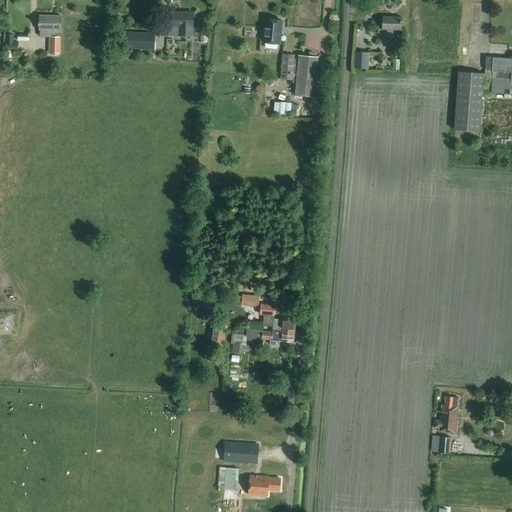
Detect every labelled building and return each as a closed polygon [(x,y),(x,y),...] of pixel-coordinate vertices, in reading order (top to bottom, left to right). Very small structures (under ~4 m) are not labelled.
[(171,12),(171,26),(169,26),(169,36),(179,36),(192,36),(192,28),(193,28),(193,13),(171,12)] [(40,37),(49,37),(49,53),(60,54),(60,37),(60,33),(61,33),(61,16),(39,16),(39,30),(40,31),(40,37)] [(394,38),(394,30),(401,31),(401,18),(382,17),(382,30),(387,30),(387,38),(394,38)] [(279,44),(281,21),(266,19),(263,42),(279,44)] [(154,50),(155,34),(126,33),(121,33),(120,41),(125,41),(125,49),(133,49),(154,50)] [(6,50),(18,50),(18,42),(13,42),(14,36),(6,35),(6,50)] [(354,69),(368,70),(369,53),(355,52),(354,69)] [(298,59),(294,59),(294,55),(282,54),(280,79),(292,80),(292,83),(296,84),(295,95),(314,97),(318,57),(298,55),(298,59)] [(511,58),(485,57),(484,78),(483,93),(511,94),(511,58)] [(458,72),(454,129),(479,131),(483,74),(458,72)] [(276,112),(299,116),(301,104),(278,100),(276,112)] [(259,296),(242,295),(242,296),(239,296),(238,303),(241,304),(241,306),(258,308),(259,296)] [(264,314),(263,326),(273,327),(272,329),(294,331),(295,321),(273,319),(274,306),(260,305),(260,314),(264,314)] [(210,345),(224,347),(226,330),(213,328),(210,345)] [(261,343),(262,339),(269,340),(268,344),(275,345),(276,341),(293,342),(294,331),(272,329),(272,332),(247,329),(246,338),(243,338),(243,330),(235,330),(235,334),(231,334),(231,345),(233,345),(232,352),(242,353),(242,345),(244,346),(244,350),(256,351),(256,346),(261,347),(261,343)] [(295,386),(286,386),(284,386),(283,395),(294,396),(295,386)] [(440,418),(440,421),(435,420),(434,428),(439,428),(439,433),(456,434),(458,406),(457,406),(458,399),(445,397),(444,406),(442,406),(441,418),(440,418)] [(438,453),(449,454),(451,438),(440,436),(438,453)] [(224,442),(223,462),(257,464),(258,444),(224,442)] [(220,468),(218,490),(223,490),(235,491),(236,469),(220,468)] [(249,476),(248,495),(267,496),(267,490),(279,491),(280,479),(268,478),(268,477),(249,476)]
